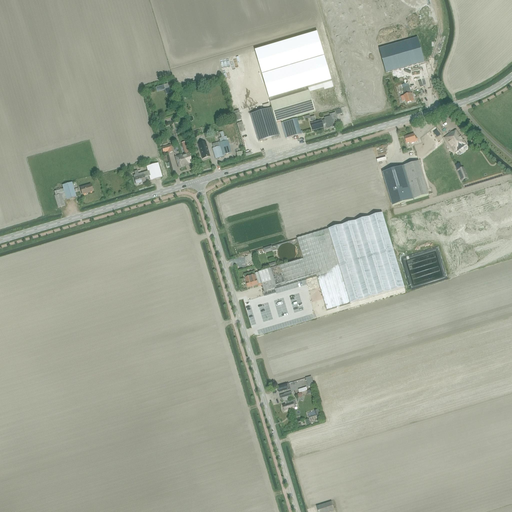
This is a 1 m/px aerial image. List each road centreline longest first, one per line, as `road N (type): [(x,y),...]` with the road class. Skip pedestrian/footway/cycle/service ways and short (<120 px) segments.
road 1 (tertiary): [(297,511),(198,181)]
road 2 (tertiary): [(198,181),(458,103),(511,76)]
road 3 (tertiary): [(0,240),(198,181)]
